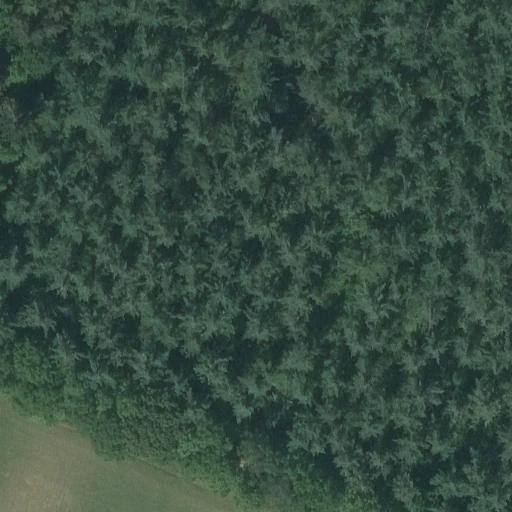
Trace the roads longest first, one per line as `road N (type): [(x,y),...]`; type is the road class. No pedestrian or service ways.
road 1 (track): [(0,356),(356,511)]
road 2 (track): [(68,0),(0,191)]
